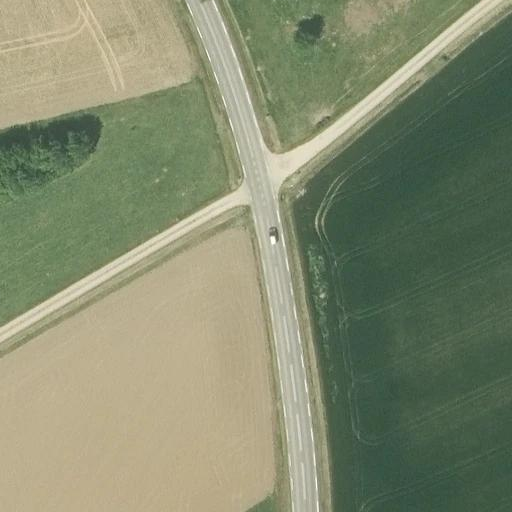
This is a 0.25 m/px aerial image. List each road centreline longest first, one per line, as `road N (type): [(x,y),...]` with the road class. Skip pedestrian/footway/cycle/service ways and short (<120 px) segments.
road 1 (track): [(497,0),(287,166),(0,339)]
road 2 (secondary): [(305,511),(266,217),(198,0)]
